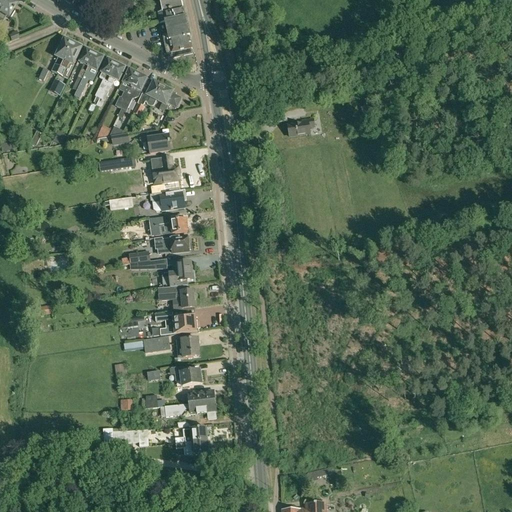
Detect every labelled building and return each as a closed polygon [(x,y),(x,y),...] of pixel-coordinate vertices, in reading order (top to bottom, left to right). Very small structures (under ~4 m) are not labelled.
[(9,0),(7,0),(0,11),(0,21),(4,15),(10,19),(15,11),(13,10),(17,4),(16,4),(17,3),(12,0),(11,0),(11,1),(9,0)] [(180,0),(160,0),(163,12),(166,23),(172,22),(170,11),(183,8),(180,0)] [(183,8),(170,11),(172,22),(166,23),(168,35),(163,36),(167,55),(192,50),(189,37),(190,37),(186,18),(185,18),(183,8)] [(11,33),(11,35),(9,36),(11,42),(19,39),(16,31),(11,33)] [(52,72),(58,75),(62,68),(61,68),(64,62),(65,62),(74,43),(72,43),(73,42),(68,39),(67,40),(65,39),(56,58),(58,59),(52,72)] [(76,44),(74,43),(65,62),(64,62),(61,68),(62,68),(58,75),(68,80),(83,48),(81,47),(82,46),(77,43),(76,44)] [(83,80),(96,53),(91,50),(90,51),(86,49),(79,64),(84,66),(78,78),(83,80)] [(96,53),(83,80),(76,95),(81,97),(93,72),(97,73),(104,58),(100,56),(101,55),(96,53)] [(94,103),(98,105),(118,63),(113,61),(112,62),(108,60),(99,79),(103,81),(95,97),(97,98),(94,103)] [(101,109),(109,93),(115,80),(119,83),(126,69),(122,67),(122,65),(118,63),(98,105),(97,107),(101,109)] [(49,72),(44,70),(39,79),(44,81),(49,72)] [(130,70),(123,84),(119,91),(124,93),(117,108),(122,110),(139,75),(135,73),(135,72),(131,70),(131,71),(130,70)] [(139,75),(122,110),(119,116),(124,118),(130,105),(132,100),(139,98),(148,79),(147,79),(147,77),(144,76),(143,77),(139,75)] [(154,107),(157,101),(164,87),(159,84),(158,84),(154,83),(147,96),(143,94),(137,105),(138,106),(134,115),(140,118),(144,109),(143,108),(146,104),(147,104),(147,106),(151,108),(154,107)] [(170,89),(164,87),(157,101),(163,104),(160,110),(166,113),(170,105),(177,109),(182,99),(176,96),(176,95),(173,93),(170,91),(170,89)] [(371,114),(363,116),(366,127),(374,124),(371,114)] [(301,125),(288,127),(290,138),(310,135),(309,129),(314,128),(313,120),(301,122),(301,125)] [(104,127),(99,137),(107,137),(111,130),(104,127)] [(110,137),(120,137),(123,131),(115,127),(110,137)] [(53,142),(59,145),(64,134),(59,131),(53,142)] [(30,145),(36,147),(42,135),(36,132),(30,145)] [(0,146),(1,152),(14,151),(13,144),(6,145),(5,134),(1,134),(3,146),(0,146)] [(113,139),(113,143),(114,145),(129,143),(128,137),(113,139)] [(149,155),(170,152),(169,145),(170,144),(169,137),(160,138),(160,137),(148,139),(147,139),(146,138),(139,139),(140,143),(143,145),(144,151),(149,151),(149,155)] [(161,159),(161,160),(151,161),(152,168),(157,167),(157,171),(152,172),(154,185),(181,181),(179,168),(174,169),(172,158),(161,159)] [(134,159),(99,164),(100,173),(136,168),(134,159)] [(162,213),(184,209),(182,195),(174,197),(174,195),(158,197),(158,196),(149,197),(150,203),(160,201),(162,213)] [(109,201),(110,203),(111,211),(134,208),(132,198),(109,201)] [(186,220),(183,220),(182,215),(153,219),(154,226),(162,225),(163,236),(188,233),(186,220)] [(188,243),(188,237),(155,241),(156,251),(157,251),(158,257),(161,257),(161,255),(190,252),(189,243),(188,243)] [(149,253),(129,256),(130,259),(130,265),(151,262),(149,253)] [(151,262),(130,265),(131,271),(145,271),(145,270),(154,269),(154,270),(167,270),(167,266),(167,260),(151,262)] [(169,275),(170,288),(181,287),(180,282),(192,281),(190,263),(176,265),(176,266),(172,266),(173,272),(177,271),(177,275),(169,275)] [(194,295),(193,295),(193,292),(181,293),(181,287),(170,288),(170,289),(169,289),(169,290),(158,291),(159,302),(173,301),(174,312),(172,312),(172,313),(183,312),(183,310),(194,309),(194,300),(195,300),(194,295)] [(54,307),(36,309),(37,317),(55,315),(54,307)] [(174,334),(174,336),(197,334),(195,316),(173,319),(173,321),(170,322),(169,314),(155,316),(156,325),(165,324),(166,335),(174,334)] [(144,341),(144,342),(145,353),(169,350),(168,342),(169,342),(168,337),(144,341)] [(199,358),(199,352),(198,340),(182,341),(182,342),(177,342),(177,348),(182,348),(183,359),(199,358)] [(115,366),(116,376),(125,375),(124,365),(115,366)] [(200,371),(195,372),(186,373),(185,367),(171,369),(171,370),(174,369),(176,382),(181,382),(182,387),(174,389),(202,385),(200,371)] [(188,394),(189,405),(215,402),(214,391),(188,394)] [(146,400),(146,404),(146,408),(146,410),(158,409),(157,403),(156,396),(146,397),(146,400)] [(132,401),(121,401),(121,411),(132,412),(132,401)] [(216,413),(215,402),(189,405),(168,407),(165,408),(166,418),(180,416),(186,409),(189,408),(190,416),(208,414),(208,421),(216,420),(216,413)] [(176,445),(208,442),(207,429),(185,431),(185,439),(176,440),(176,445)] [(132,444),(132,432),(112,433),(112,431),(105,431),(105,445),(132,444)] [(148,431),(132,432),(132,444),(140,444),(140,448),(149,448),(148,431)] [(209,455),(208,442),(176,445),(177,450),(186,449),(187,457),(209,455)] [(317,472),(318,478),(331,476),(330,470),(317,472)]
